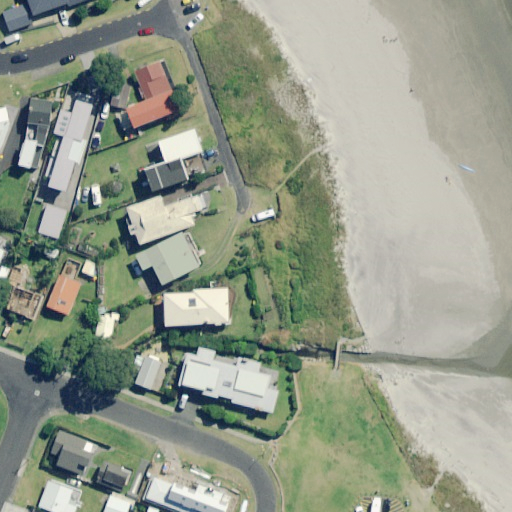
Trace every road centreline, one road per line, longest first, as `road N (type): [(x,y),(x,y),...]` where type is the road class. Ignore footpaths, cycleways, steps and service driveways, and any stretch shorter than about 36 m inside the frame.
road 1 (residential): [(265,511),(258,476),(236,456),(38,381)]
road 2 (unknown): [(252,469),(343,492),(364,483),(321,366)]
road 3 (residential): [(179,12),(241,190),(239,211)]
road 4 (residential): [(179,12),(0,65)]
